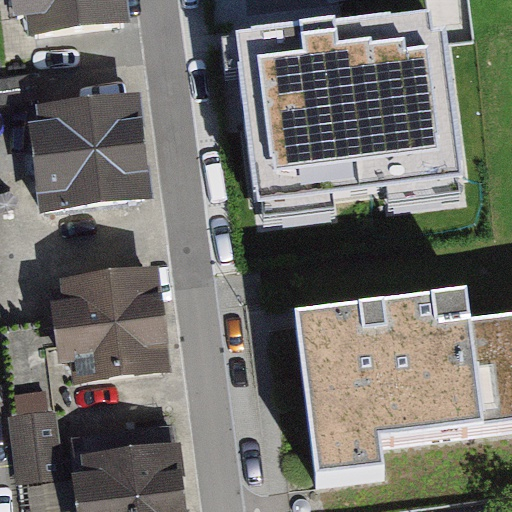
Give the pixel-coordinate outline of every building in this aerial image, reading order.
[(135,0),(31,0),(38,47),(140,35),(135,0)] [(347,82),(232,92),(242,197),(356,187),(347,82)] [(135,112),(39,121),(48,214),(144,204),(135,112)] [(171,284),(74,293),(84,393),(181,383),(171,284)] [(467,310),(299,328),(317,491),(396,482),(392,448),(485,438),(485,431),(511,427),(511,322),(469,328),(467,310)] [(193,511),(190,460),(96,466),(99,511),(193,511)]
